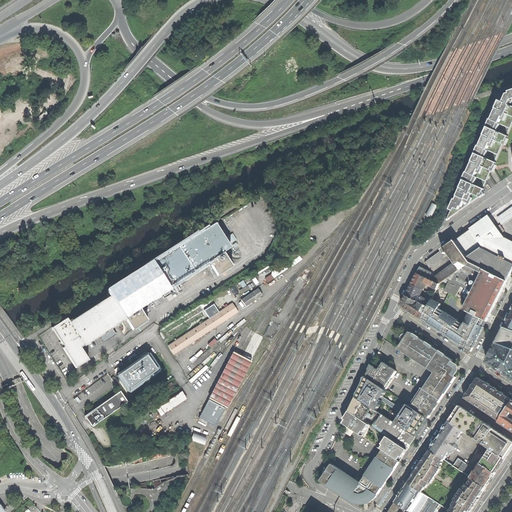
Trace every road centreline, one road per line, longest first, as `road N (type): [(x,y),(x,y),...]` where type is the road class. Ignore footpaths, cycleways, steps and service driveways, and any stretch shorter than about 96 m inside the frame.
road 1 (trunk): [(0,234),(396,89)]
road 2 (secondary): [(0,359),(39,446),(78,472),(121,480),(224,469),(318,496)]
road 3 (trunk): [(0,216),(220,78),(305,0)]
road 4 (trunk): [(288,0),(207,71),(0,203)]
road 5 (trunk): [(162,70),(206,98),(268,105),(378,58),(451,0)]
road 6 (trunk): [(203,0),(181,14),(94,112),(0,186)]
road 7 (trunk): [(162,70),(205,109),(250,124),(289,121),(396,89)]
road 8 (unclassified): [(389,308),(311,468),(318,496)]
road 9 (trunk): [(511,37),(404,69),(367,63),(324,35)]
road 10 (unclassified): [(511,186),(416,255),(389,308)]
road 11 (unclassified): [(379,511),(475,365)]
road 12 (unclassified): [(54,401),(150,334),(182,381)]
road 13 (trunk): [(85,63),(76,106),(0,173)]
road 14 (trunk): [(427,0),(371,26),(333,20),(296,0)]
road 15 (unknown): [(174,368),(271,293)]
road 16 (trunk): [(396,89),(511,49)]
